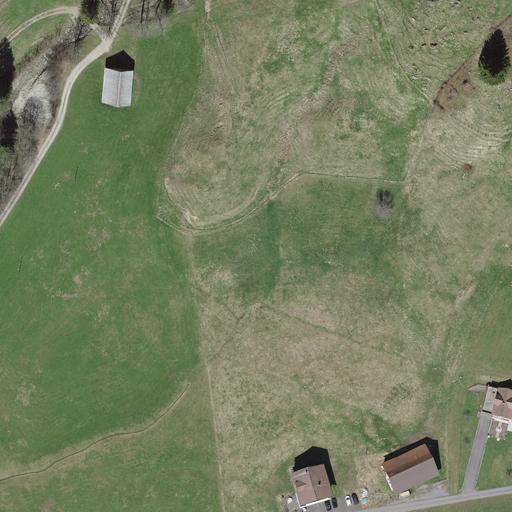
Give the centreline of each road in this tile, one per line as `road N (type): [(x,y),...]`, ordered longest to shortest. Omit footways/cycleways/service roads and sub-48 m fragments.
road 1 (track): [(108,39),(75,76),(59,126),(0,224)]
road 2 (track): [(0,55),(48,12),(92,14),(108,39)]
road 3 (residential): [(511,491),(392,511)]
